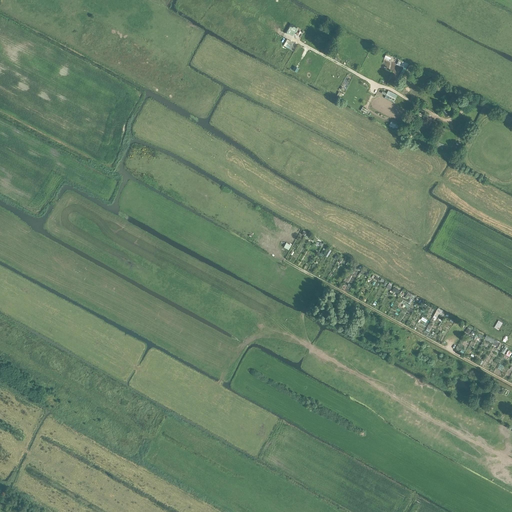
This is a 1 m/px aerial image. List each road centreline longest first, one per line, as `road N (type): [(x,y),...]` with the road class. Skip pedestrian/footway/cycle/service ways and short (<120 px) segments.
road 1 (track): [(281,33),(446,121),(474,105),(499,112),(480,121),(465,159),(497,182),(511,182)]
road 2 (track): [(217,388),(240,346),(271,327),(511,461)]
road 3 (track): [(273,245),(284,260),(511,385)]
